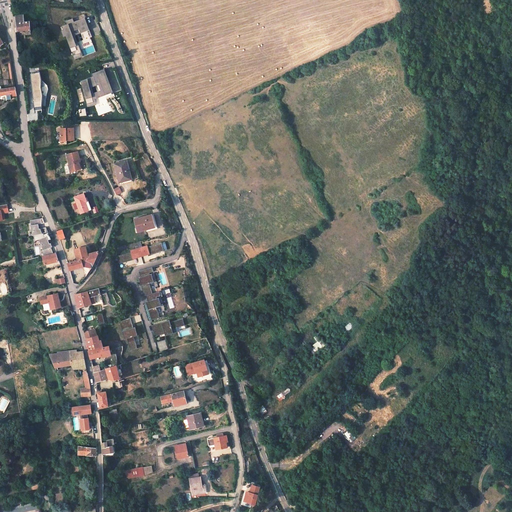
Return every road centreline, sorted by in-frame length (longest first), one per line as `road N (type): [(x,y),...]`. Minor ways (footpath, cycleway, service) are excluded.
road 1 (residential): [(72,294),(96,410),(101,511)]
road 2 (residential): [(219,334),(288,511)]
road 3 (residential): [(99,0),(164,172)]
road 4 (residential): [(232,511),(241,466),(215,347),(219,334)]
road 5 (residential): [(164,172),(219,334)]
road 6 (residential): [(25,162),(0,0)]
road 7 (residential): [(72,294),(92,271),(118,210),(154,200),(164,172)]
road 8 (residential): [(25,162),(72,294)]
